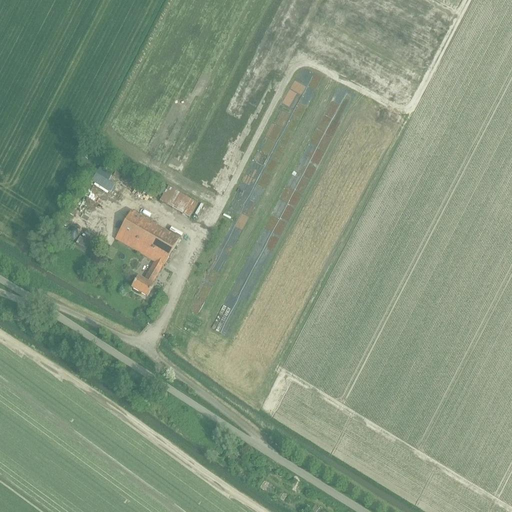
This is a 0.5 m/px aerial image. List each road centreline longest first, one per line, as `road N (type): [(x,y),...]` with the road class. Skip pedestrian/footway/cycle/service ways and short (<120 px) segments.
road 1 (track): [(200,236),(295,68),(314,65),(406,109),(468,0)]
road 2 (unclassified): [(363,511),(35,302)]
